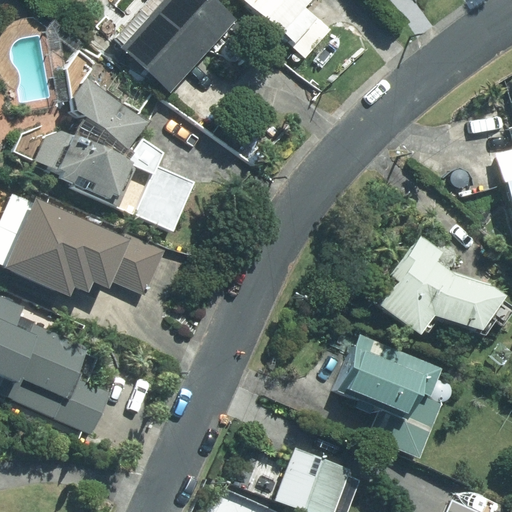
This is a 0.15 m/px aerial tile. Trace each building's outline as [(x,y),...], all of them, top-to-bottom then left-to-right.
[(204,0),(160,0),(114,50),(162,96),(229,23),(204,0)] [(218,0),(274,50),(276,47),(288,59),(290,56),(302,68),(328,38),(303,15),(315,1),(314,0),(218,0)] [(62,75),(67,78),(65,80),(62,80),(66,124),(122,163),(141,134),(77,90),(87,75),(70,63),(62,75)] [(508,145),(492,149),(508,217),(511,216),(511,123),(503,126),(508,145)] [(108,212),(107,215),(112,217),(114,215),(130,222),(129,224),(167,242),(190,192),(154,175),(159,164),(136,148),(134,153),(132,152),(127,162),(129,163),(121,178),(64,151),(68,143),(62,140),(54,139),(41,144),(36,141),(39,133),(35,132),(18,143),(10,160),(30,169),(28,174),(51,185),(50,187),(53,189),(51,193),(63,198),(63,196),(102,214),(104,210),(108,212)] [(114,242),(112,241),(28,204),(0,265),(0,266),(19,275),(57,292),(62,282),(76,288),(81,277),(96,285),(101,273),(127,284),(137,289),(154,253),(129,242),(117,237),(114,242)] [(370,293),(410,321),(423,303),(470,316),(496,283),(483,275),(447,265),(431,244),(433,242),(411,226),(381,267),(387,271),(370,293)] [(5,406),(87,441),(106,398),(71,383),(82,357),(14,327),(19,316),(0,307),(0,395),(8,398),(5,406)] [(421,393),(434,360),(354,329),(349,343),(344,342),(329,382),(382,403),(376,419),(386,423),(380,438),(414,450),(435,398),(421,393)] [(259,459),(249,488),(318,511),(323,511),(342,460),(289,442),(281,467),(259,459)] [(466,511),(445,503),(441,511),(466,511)]
